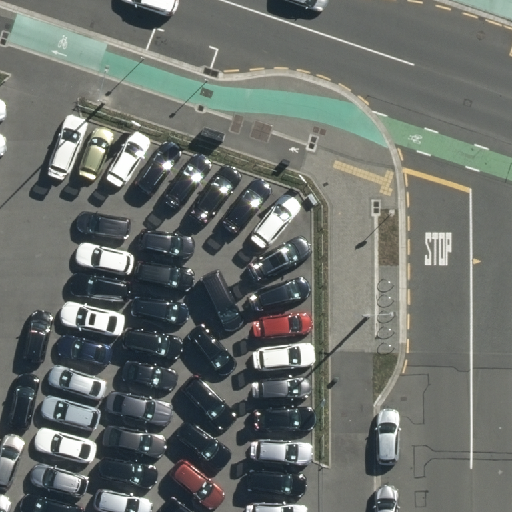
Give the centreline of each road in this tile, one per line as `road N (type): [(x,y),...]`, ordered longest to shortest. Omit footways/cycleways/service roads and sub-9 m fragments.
road 1 (residential): [(470,80),(472,511)]
road 2 (tertiary): [(470,80),(224,0)]
